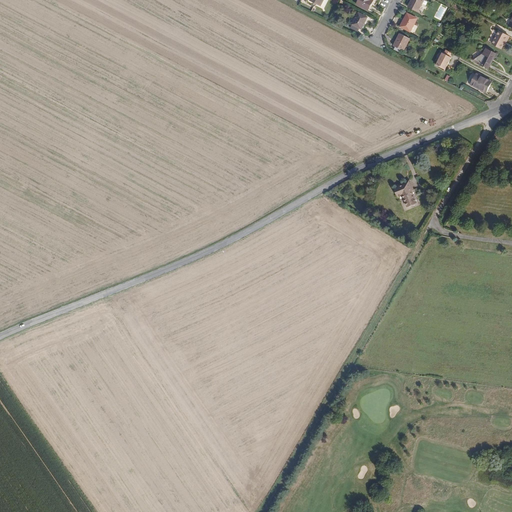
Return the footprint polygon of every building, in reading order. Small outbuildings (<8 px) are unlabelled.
[(370,2),(371,0),(358,0),(356,6),(367,12),(372,2),(370,2)] [(416,13),(422,2),(418,0),(410,0),(406,9),(416,13)] [(361,30),(366,19),(356,13),(349,28),(355,31),(357,28),(361,30)] [(511,29),(511,13),(510,19),(506,17),(502,24),(511,29)] [(408,34),(415,20),(406,16),(400,29),(408,34)] [(504,43),(508,37),(498,32),(491,44),(500,49),(503,42),(504,43)] [(402,53),(409,40),(399,35),(392,49),(394,49),(400,53),(402,53)] [(487,68),(494,54),(484,49),(481,55),(479,53),(471,59),(487,68)] [(451,58),(442,53),(436,65),(444,70),(451,58)] [(485,93),(491,82),(475,74),(470,84),(477,87),(477,88),(485,93)] [(418,205),(413,192),(414,191),(410,182),(405,184),(406,186),(397,189),(400,198),(404,196),(409,208),(418,205)]
